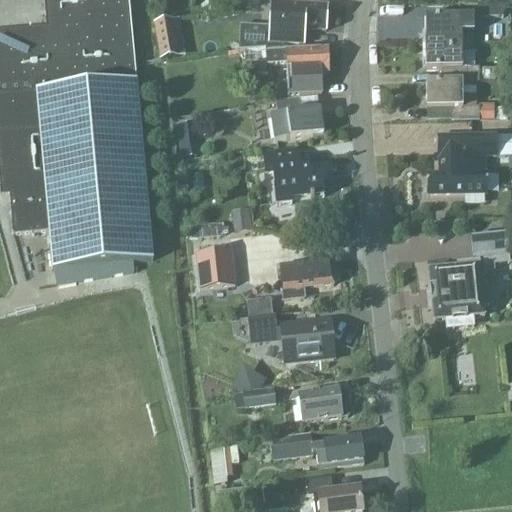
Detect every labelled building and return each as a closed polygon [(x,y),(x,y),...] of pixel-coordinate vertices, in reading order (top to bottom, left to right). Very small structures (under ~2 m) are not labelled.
[(43,0),(46,29),(0,33),(0,87),(22,85),(19,47),(26,46),(29,85),(125,77),(126,86),(34,94),(0,97),(0,196),(0,198),(9,197),(12,237),(48,234),(51,273),(153,263),(137,85),(133,48),(128,0),(43,0)] [(256,9),(256,0),(242,0),(242,8),(256,9)] [(307,32),(326,33),(327,9),(270,5),(267,45),(306,47),(307,32)] [(502,6),(476,6),(476,20),(502,20),(502,6)] [(460,19),(424,19),(424,46),(473,45),(473,35),(473,19),(460,19)] [(172,35),(180,33),(178,22),(154,26),(160,61),(176,59),(172,35)] [(479,85),(479,70),(462,71),(461,55),(473,55),(473,45),(424,46),(425,72),(441,72),(441,85),(461,84),(461,86),(479,85)] [(267,67),(288,66),(290,98),(324,96),(324,82),(320,82),(319,77),(329,76),(328,52),(288,54),(288,50),(246,52),(246,64),(267,62),(267,67)] [(462,110),(461,86),(461,84),(441,85),(425,85),(425,112),(450,111),(450,124),(478,123),(479,109),(462,110)] [(275,106),(278,119),(271,120),(275,145),(325,137),(320,112),(300,115),(298,102),(275,106)] [(196,159),(191,125),(175,127),(180,161),(196,159)] [(439,160),(439,177),(426,177),(427,198),(487,197),(487,176),(485,176),(485,160),(496,159),(496,138),(437,139),(437,160),(439,160)] [(324,199),(321,172),(300,174),(298,153),(264,156),(266,176),(273,175),(277,208),(292,206),(292,203),(310,200),(311,203),(314,203),(314,200),(324,199)] [(251,233),(248,212),(231,213),(234,235),(251,233)] [(278,313),(270,253),(279,251),(277,231),(257,234),(259,252),(251,253),(255,280),(263,279),(265,298),(244,301),(246,317),(278,313)] [(435,325),(435,324),(451,323),(451,324),(453,324),(453,319),(464,318),(465,323),(466,323),(466,321),(482,320),(484,320),(484,318),(483,309),(488,308),(486,289),(481,290),(479,274),(493,273),(492,258),(508,256),(506,237),(473,240),(471,240),(471,242),(473,258),(473,260),(475,259),(476,259),(477,264),(457,267),(458,270),(430,273),(428,273),(428,275),(429,275),(430,292),(429,292),(429,293),(430,293),(431,305),(430,305),(430,307),(432,306),(433,323),(433,325),(435,325)] [(198,293),(236,289),(232,254),(194,258),(198,293)] [(330,263),(281,269),(279,269),(283,303),(303,300),(302,291),(333,287),(332,284),(336,284),(335,275),(331,275),(330,263)] [(272,317),(242,321),(243,337),(274,334),(272,317)] [(320,325),(278,329),(282,367),(334,361),(330,323),(320,325)] [(444,374),(469,375),(470,352),(444,351),(444,374)] [(242,396),(233,397),(235,413),(244,411),(245,413),(276,408),(273,391),(242,395),(242,396)] [(344,392),(297,399),(301,427),(348,420),(352,415),(349,396),(344,392)] [(364,449),(361,447),(360,441),(329,446),(330,448),(309,451),(307,438),(269,444),(272,465),(310,459),(310,458),(318,456),(320,472),(364,466),(363,458),(365,455),(364,449)] [(229,449),(210,451),(214,487),(227,485),(226,480),(232,480),(229,449)] [(331,482),(306,485),(308,501),(311,500),(312,511),(363,511),(360,492),(333,496),(331,482)] [(218,494),(220,511),(246,511),(250,511),(248,491),(218,494)]
